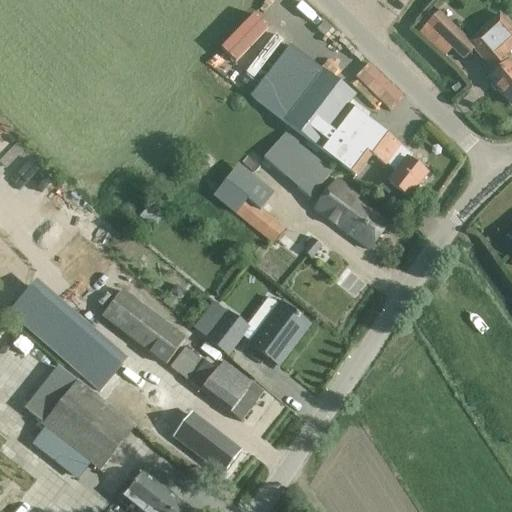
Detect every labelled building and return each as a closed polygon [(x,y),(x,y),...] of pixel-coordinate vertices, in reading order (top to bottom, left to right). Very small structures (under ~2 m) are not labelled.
[(425,21),(415,31),(432,48),(441,39),(463,60),(473,50),(480,57),(496,75),(488,81),(510,106),(511,104),(511,66),(504,57),(511,49),(511,27),(499,13),(469,42),(439,13),(438,14),(435,10),(425,21)] [(324,23),(317,30),(324,37),(331,30),(324,23)] [(355,98),(290,47),(277,63),(251,98),(339,166),(355,178),(372,156),(396,175),(389,184),(408,199),(426,175),(408,161),(412,156),(360,116),(363,111),(352,102),(355,98)] [(457,85),(451,90),(455,95),(461,89),(457,85)] [(251,151),(309,200),(333,172),(265,116),(247,137),(256,145),(251,151)] [(273,195),(239,167),(213,198),(274,247),(286,230),(262,211),(273,195)] [(317,211),(369,251),(388,225),(365,208),(367,205),(352,192),(338,183),(317,211)] [(149,207),(139,218),(152,230),(162,218),(149,207)] [(34,241),(47,254),(73,227),(60,215),(34,241)] [(80,236),(52,265),(83,295),(112,266),(80,236)] [(306,242),(300,251),(311,260),(321,248),(309,238),(306,242)] [(0,291),(0,310),(11,322),(33,301),(15,283),(3,295),(0,291)] [(123,292),(104,317),(167,365),(186,340),(123,292)] [(250,346),(262,355),(278,367),(308,327),(280,306),(250,346)] [(247,329),(226,314),(207,341),(227,357),(247,329)] [(263,394),(223,364),(217,371),(204,361),(203,363),(185,350),(170,369),(188,383),(241,423),(263,394)] [(102,473),(137,429),(76,383),(44,424),(42,427),(102,473)] [(165,417),(133,393),(124,405),(156,429),(165,417)] [(170,435),(223,475),(240,452),(194,417),(186,427),(180,422),(170,435)] [(121,504),(130,511),(192,511),(143,475),(121,504)]
